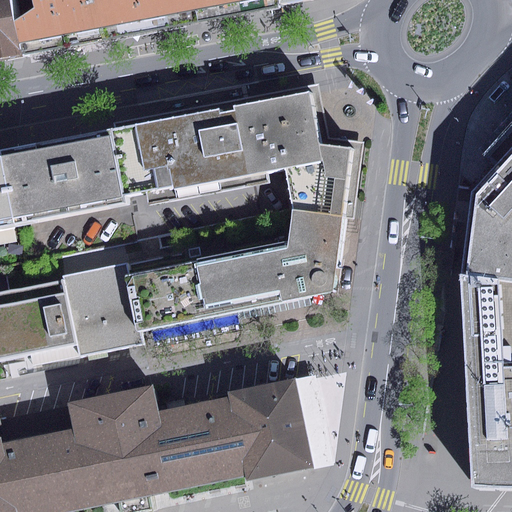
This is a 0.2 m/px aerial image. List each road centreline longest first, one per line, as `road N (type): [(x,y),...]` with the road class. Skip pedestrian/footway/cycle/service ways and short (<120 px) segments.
road 1 (residential): [(393,329),(189,362),(148,359),(0,388)]
road 2 (residential): [(0,107),(379,36)]
road 3 (primary): [(393,329),(363,511)]
road 4 (primary): [(405,232),(457,74)]
road 5 (primary): [(407,75),(405,232)]
